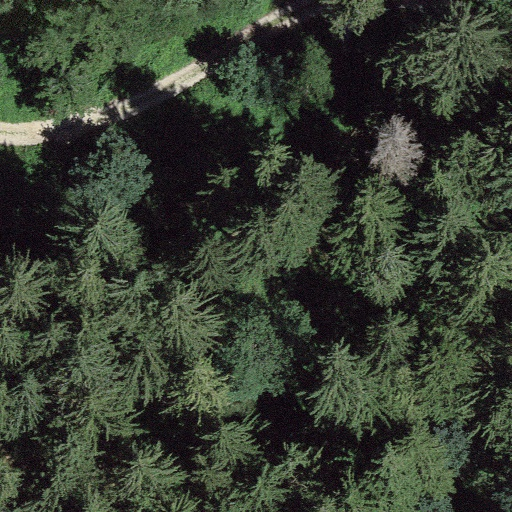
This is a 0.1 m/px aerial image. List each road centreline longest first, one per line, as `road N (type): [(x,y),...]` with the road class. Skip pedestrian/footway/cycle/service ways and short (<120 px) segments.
road 1 (track): [(384,0),(319,6),(99,122),(0,136)]
road 2 (track): [(511,56),(476,26),(406,0)]
